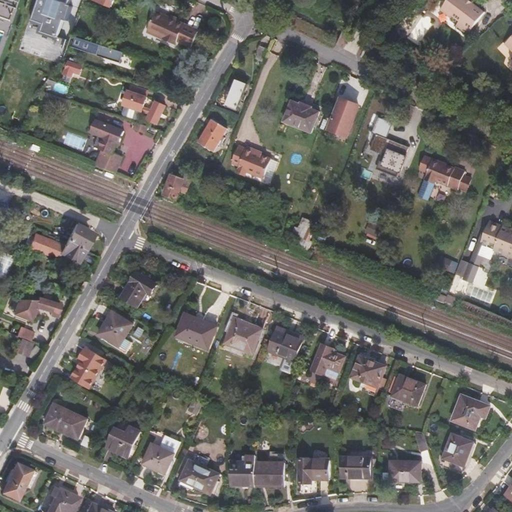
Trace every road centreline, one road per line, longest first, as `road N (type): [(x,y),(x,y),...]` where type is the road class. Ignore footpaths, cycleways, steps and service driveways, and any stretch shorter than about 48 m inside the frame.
road 1 (residential): [(511,390),(123,234)]
road 2 (unclassified): [(123,234),(249,17)]
road 3 (unclassified): [(6,435),(123,234)]
road 4 (residential): [(511,146),(344,59)]
road 5 (residential): [(171,511),(6,435)]
road 6 (residential): [(309,511),(444,511)]
